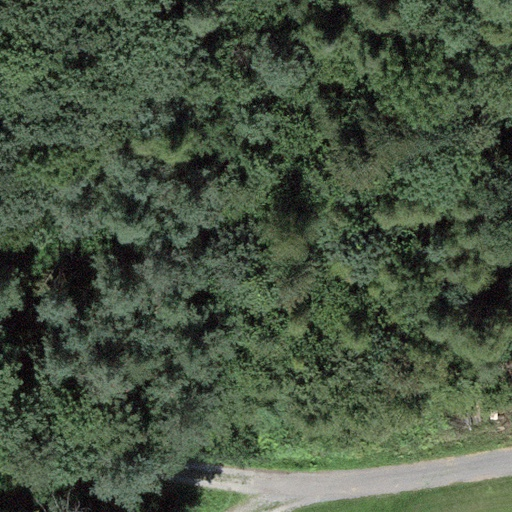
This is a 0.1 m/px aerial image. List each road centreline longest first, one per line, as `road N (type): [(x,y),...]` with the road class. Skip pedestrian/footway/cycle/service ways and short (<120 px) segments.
road 1 (track): [(341,495),(68,455),(0,436)]
road 2 (track): [(511,467),(341,495)]
